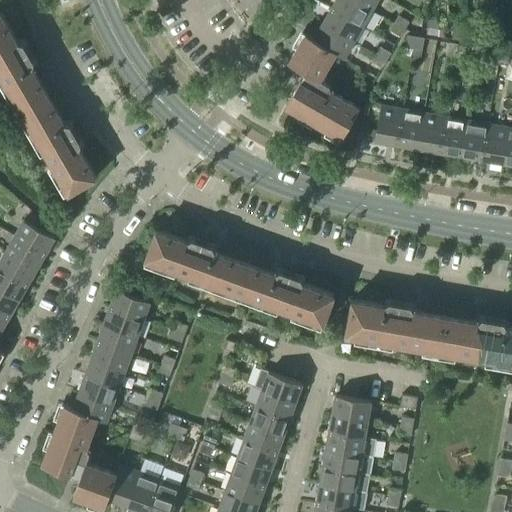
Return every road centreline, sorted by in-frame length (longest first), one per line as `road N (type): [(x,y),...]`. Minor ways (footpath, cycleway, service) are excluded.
road 1 (residential): [(154,178),(276,239),(511,293)]
road 2 (tertiary): [(511,234),(282,185),(190,131)]
road 3 (residential): [(0,461),(89,266),(154,178)]
road 4 (residential): [(38,0),(63,63),(154,178)]
road 5 (tertiary): [(190,131),(142,80),(99,0)]
road 6 (residential): [(284,511),(325,363)]
